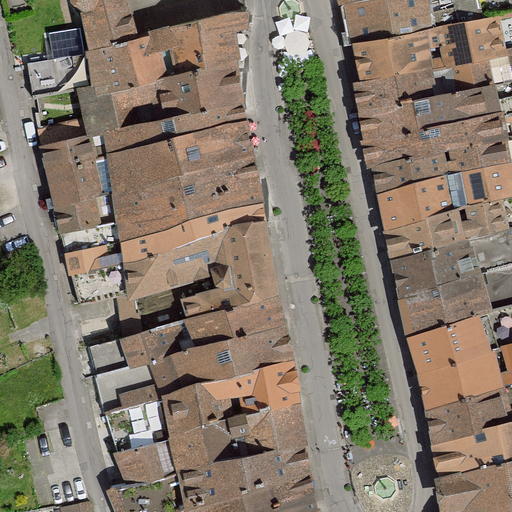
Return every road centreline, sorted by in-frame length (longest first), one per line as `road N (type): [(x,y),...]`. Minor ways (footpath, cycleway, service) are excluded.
road 1 (residential): [(425,511),(425,478),(315,0)]
road 2 (residential): [(272,0),(261,63),(345,511)]
road 3 (residential): [(0,40),(106,511)]
